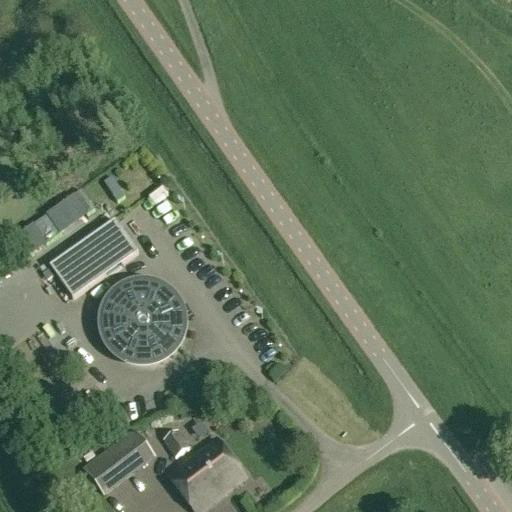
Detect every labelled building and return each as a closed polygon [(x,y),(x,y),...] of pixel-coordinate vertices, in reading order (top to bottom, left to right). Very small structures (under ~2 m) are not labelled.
[(115,223),(51,269),(73,302),(139,256),(115,223)] [(117,302),(112,307),(109,314),(107,320),(106,327),(107,334),(109,341),(112,348),(116,353),(121,358),(128,361),(134,364),(141,365),(148,365),(155,363),(162,360),(167,356),(172,351),(176,345),(179,339),(180,332),(180,325),(179,318),(177,311),(173,305),(168,300),(162,296),(156,293),(149,291),(142,291),(135,291),(128,294),(122,297),(117,302)] [(157,462),(135,433),(83,471),(105,500),(157,462)] [(190,451),(178,433),(163,443),(175,462),(190,451)] [(193,511),(204,511),(246,481),(217,443),(169,479),(193,511)]
